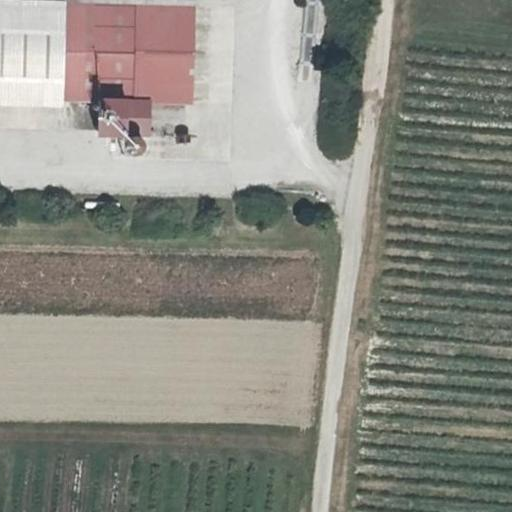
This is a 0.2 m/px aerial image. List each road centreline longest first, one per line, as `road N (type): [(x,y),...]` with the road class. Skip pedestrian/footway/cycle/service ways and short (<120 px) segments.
road 1 (unclassified): [(361,185),(0,158)]
road 2 (unclassified): [(322,511),(361,185)]
road 3 (unclassified): [(361,185),(383,0)]
